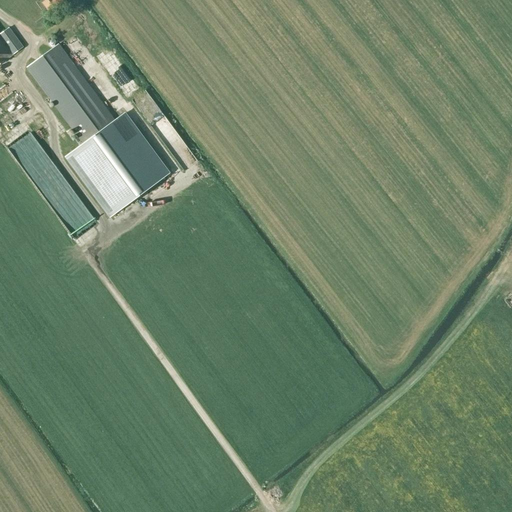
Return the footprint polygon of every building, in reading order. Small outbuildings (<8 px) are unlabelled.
[(51,14),(66,2),(64,0),(45,0),(42,2),(51,14)] [(0,63),(5,60),(4,59),(11,53),(12,55),(23,47),(8,28),(0,33),(0,63)] [(114,120),(58,44),(27,67),(83,144),(66,156),(110,216),(167,174),(123,114),(114,120)] [(105,45),(96,51),(115,80),(124,74),(105,45)] [(110,89),(106,95),(115,101),(119,95),(110,89)] [(0,135),(2,137),(9,129),(2,122),(0,124),(0,135)] [(28,126),(17,134),(25,146),(36,138),(28,126)]
